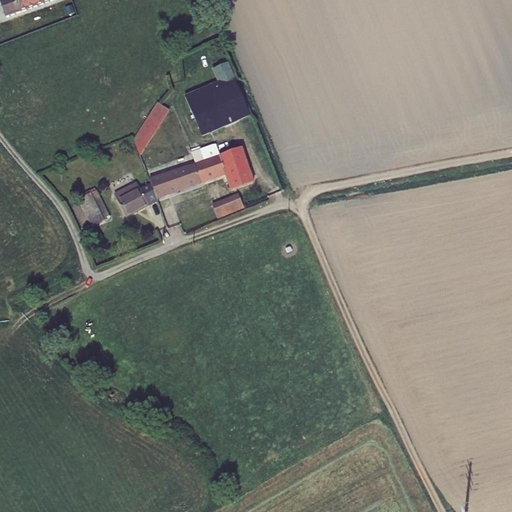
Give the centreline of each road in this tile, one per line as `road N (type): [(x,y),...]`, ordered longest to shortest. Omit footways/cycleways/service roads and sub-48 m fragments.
road 1 (track): [(441,511),(299,205),(95,276),(58,206),(0,134)]
road 2 (track): [(299,205),(329,187),(511,153)]
